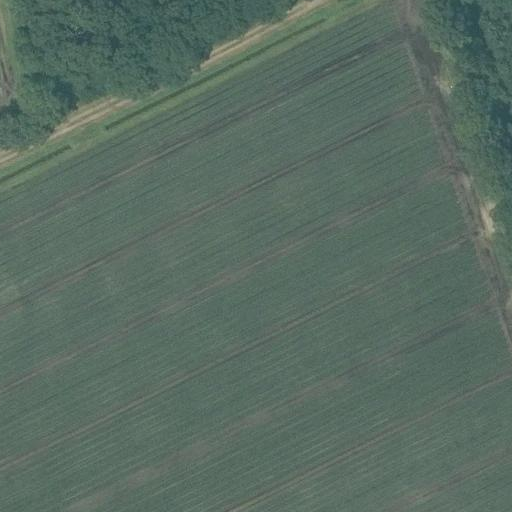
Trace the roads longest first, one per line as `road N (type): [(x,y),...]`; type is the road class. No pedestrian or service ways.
road 1 (track): [(322,0),(0,162)]
road 2 (track): [(59,133),(34,0)]
